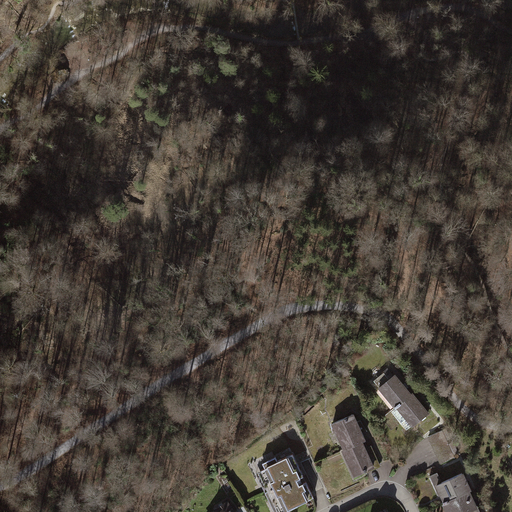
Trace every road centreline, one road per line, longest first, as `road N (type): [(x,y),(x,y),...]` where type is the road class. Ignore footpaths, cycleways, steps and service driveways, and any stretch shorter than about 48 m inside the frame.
road 1 (track): [(0,485),(278,314),(303,307),(367,309),(391,321),(467,413),(511,430)]
road 2 (track): [(0,128),(157,30),(300,43)]
road 3 (track): [(388,22),(446,3),(511,30)]
